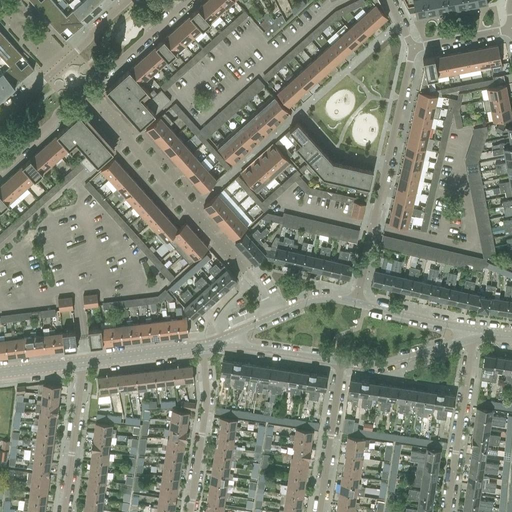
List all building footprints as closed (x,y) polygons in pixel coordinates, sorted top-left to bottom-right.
[(41,0),(35,6),(51,24),(57,19),(60,21),(66,16),(51,0),(41,0)] [(96,0),(83,0),(82,2),(94,15),(103,7),(96,0)] [(219,0),(206,0),(206,1),(218,15),(226,8),(219,0)] [(300,0),(291,9),(293,14),(305,3),(302,0),(300,0)] [(377,26),(387,18),(378,0),(369,0),(374,5),(366,13),(377,26)] [(423,0),(412,0),(416,17),(416,18),(426,16),(423,0)] [(433,0),(423,0),(426,16),(436,14),(433,0)] [(444,0),(433,0),(436,14),(446,12),(444,0)] [(454,0),(444,0),(446,12),(457,10),(454,0)] [(465,0),(454,0),(457,10),(467,8),(465,0)] [(206,1),(198,8),(210,22),(218,15),(206,1)] [(82,2),(73,10),(85,23),(94,15),(82,2)] [(198,8),(190,15),(203,29),(210,22),(198,8)] [(57,19),(51,24),(59,33),(66,27),(73,34),(85,23),(73,10),(66,16),(60,21),(57,19)] [(241,13),(236,18),(239,21),(244,16),(241,13)] [(368,34),(377,26),(366,13),(357,21),(368,34)] [(265,30),(263,31),(268,37),(278,28),(273,19),(270,14),(264,20),(269,27),(265,30)] [(190,15),(181,23),(194,37),(203,29),(190,15)] [(282,15),(273,19),(278,28),(285,22),(285,21),(282,15)] [(233,20),(228,25),(231,29),(236,23),(233,20)] [(259,23),(265,30),(269,27),(264,20),(259,23)] [(359,42),(368,34),(357,21),(348,29),(359,42)] [(181,23),(172,31),(185,45),(194,37),(181,23)] [(225,27),(220,33),(223,36),(228,31),(225,27)] [(351,50),(359,42),(348,29),(339,37),(351,50)] [(172,31),(163,39),(176,53),(185,45),(172,31)] [(335,33),(326,41),(330,45),(342,58),(351,50),(339,37),(335,33)] [(0,37),(0,56),(9,67),(14,62),(15,61),(22,56),(19,53),(3,35),(0,37)] [(217,35),(212,39),(215,43),(220,38),(217,35)] [(163,39),(156,46),(168,60),(176,53),(163,39)] [(210,41),(203,47),(206,51),(213,45),(210,41)] [(342,58),(330,45),(321,53),(333,66),(342,58)] [(498,45),(486,47),(490,66),(491,72),(502,70),(501,64),(501,62),(498,45)] [(156,46),(147,54),(159,68),(168,60),(156,46)] [(486,47),(476,49),(479,68),(490,66),(486,47)] [(201,49),(194,55),(197,59),(204,53),(201,49)] [(476,49),(465,51),(469,70),(479,68),(476,49)] [(465,51),(454,53),(458,72),(469,70),(465,51)] [(324,74),(333,66),(321,53),(312,61),(324,74)] [(454,53),(444,55),(447,74),(458,72),(454,53)] [(147,54),(138,62),(150,76),(159,68),(147,54)] [(444,55),(433,57),(437,76),(447,74),(444,55)] [(192,57),(185,63),(188,67),(195,61),(192,57)] [(422,60),(424,67),(418,91),(430,94),(427,78),(437,76),(433,57),(422,60)] [(315,82),(324,74),(312,61),(303,69),(315,82)] [(9,67),(2,73),(14,86),(34,69),(28,63),(21,69),(14,62),(9,67)] [(138,62),(129,70),(141,84),(150,76),(138,62)] [(183,65),(178,70),(181,74),(186,69),(183,65)] [(306,90),(315,82),(303,69),(294,77),(306,90)] [(129,70),(108,88),(106,91),(139,128),(170,100),(161,90),(156,94),(153,97),(145,103),(140,97),(147,90),(129,70)] [(175,72),(169,78),(172,82),(178,76),(175,72)] [(2,73),(0,75),(0,87),(6,94),(14,86),(2,73)] [(297,98),(306,90),(294,77),(285,85),(297,98)] [(166,80),(160,86),(163,89),(169,84),(166,80)] [(297,98),(285,85),(276,93),(288,106),(297,98)] [(507,95),(505,85),(486,89),(488,99),(507,95)] [(418,91),(416,102),(435,106),(437,96),(430,94),(418,91)] [(282,122),(290,114),(273,95),(265,103),(282,122)] [(509,107),(507,96),(507,95),(488,99),(482,100),(485,112),(491,111),(509,107)] [(416,102),(413,113),(432,117),(432,118),(438,119),(440,108),(435,106),(416,102)] [(256,110),(273,129),(282,122),(265,103),(256,110)] [(491,111),(493,121),(511,118),(509,107),(491,111)] [(248,117),(265,136),(273,129),(256,110),(248,117)] [(168,127),(173,123),(164,113),(146,130),(154,139),(168,126),(168,127)] [(413,113),(411,123),(430,128),(432,118),(432,117),(413,113)] [(90,173),(113,152),(79,115),(56,135),(69,149),(71,152),(72,151),(69,148),(76,142),(87,155),(80,161),(80,162),(83,165),(90,173)] [(240,124),(257,143),(265,136),(248,117),(240,124)] [(308,135),(297,123),(284,134),(295,147),(308,135)] [(411,123),(409,134),(427,138),(430,128),(411,123)] [(509,132),(510,137),(511,136),(511,126),(507,128),(499,123),(495,129),(503,133),(509,132)] [(232,132),(249,151),(257,143),(240,124),(232,132)] [(176,135),(168,127),(168,126),(154,139),(162,148),(176,135)] [(486,127),(474,129),(475,135),(487,133),(486,127)] [(241,158),(249,151),(232,132),(224,139),(241,158)] [(487,133),(475,135),(472,145),(484,143),(487,133)] [(409,134),(406,144),(425,149),(431,151),(433,139),(427,138),(409,134)] [(56,135),(48,143),(60,157),(69,149),(56,135)] [(170,157),(184,144),(176,135),(162,148),(170,157)] [(295,147),(302,154),(315,143),(308,135),(295,147)] [(499,144),(500,148),(511,146),(511,136),(510,137),(511,142),(499,144)] [(241,158),(224,139),(216,146),(233,165),(241,158)] [(48,143),(39,151),(51,165),(60,157),(48,143)] [(302,154),(309,162),(322,150),(315,143),(302,154)] [(484,143),(472,145),(468,155),(480,153),(484,143)] [(178,166),(192,154),(184,144),(170,157),(178,166)] [(273,144),(265,152),(282,171),(290,163),(273,144)] [(406,144),(404,155),(423,159),(425,149),(406,144)] [(500,149),(491,150),(492,156),(505,154),(505,157),(511,155),(511,146),(500,148),(500,149)] [(309,162),(304,166),(306,168),(312,174),(316,170),(316,169),(329,158),(322,150),(309,162)] [(39,151),(30,159),(42,173),(51,165),(39,151)] [(265,152),(257,159),(274,178),(282,171),(265,152)] [(468,155),(466,161),(467,165),(477,163),(477,162),(480,153),(468,155)] [(186,175),(200,163),(192,154),(178,166),(186,175)] [(404,155),(402,165),(420,170),(423,159),(404,155)] [(495,164),(496,169),(511,165),(511,155),(505,157),(506,162),(495,164)] [(109,179),(122,167),(114,158),(101,170),(109,179)] [(323,177),(328,179),(332,161),(329,158),(316,169),(316,170),(323,177)] [(30,159),(22,166),(35,180),(42,173),(30,159)] [(257,159),(249,166),(266,185),(269,189),(277,181),(274,178),(257,159)] [(339,181),(342,164),(332,161),(328,179),(327,184),(338,187),(339,181)] [(186,175),(195,184),(209,172),(200,163),(186,175)] [(477,163),(467,165),(469,174),(479,172),(477,163)] [(339,181),(349,183),(353,166),(342,164),(339,181)] [(402,165),(399,176),(418,180),(420,170),(402,165)] [(508,171),(509,176),(511,175),(511,165),(496,169),(497,173),(508,171)] [(22,166),(13,174),(26,188),(35,180),(22,166)] [(266,185),(249,166),(240,174),(257,193),(266,185)] [(349,183),(358,185),(359,185),(363,168),(353,166),(349,183)] [(109,179),(117,188),(130,176),(122,167),(109,179)] [(358,185),(357,191),(368,194),(373,171),(363,168),(359,185),(358,185)] [(195,184),(202,193),(216,180),(209,172),(195,184)] [(479,172),(469,174),(470,183),(481,181),(479,172)] [(13,174),(4,182),(17,196),(26,188),(13,174)] [(499,182),(500,187),(511,184),(511,175),(509,176),(510,180),(499,182)] [(117,188),(125,197),(138,185),(130,176),(117,188)] [(399,176),(397,188),(415,192),(418,180),(399,176)] [(481,181),(470,183),(472,192),(483,190),(481,181)] [(4,182),(0,185),(0,194),(8,204),(17,196),(4,182)] [(506,196),(511,194),(511,184),(500,187),(500,192),(505,191),(506,196)] [(133,206),(146,194),(138,185),(125,197),(133,206)] [(397,188),(394,199),(413,204),(415,192),(397,188)] [(483,190),(472,192),(474,202),(485,200),(483,190)] [(133,206),(141,215),(154,203),(146,194),(133,206)] [(210,215),(225,202),(217,194),(203,207),(210,215)] [(394,199),(391,211),(410,215),(413,204),(394,199)] [(485,200),(474,202),(476,211),(486,209),(485,200)] [(350,215),(362,218),(365,204),(353,201),(350,215)] [(218,223),(232,210),(225,202),(210,215),(218,223)] [(141,215),(149,224),(162,212),(154,203),(141,215)] [(511,204),(502,206),(504,217),(511,215),(511,204)] [(486,209),(476,211),(478,220),(488,218),(486,209)] [(225,231),(239,219),(232,210),(218,223),(225,231)] [(388,223),(407,228),(411,229),(414,216),(410,215),(391,211),(388,223)] [(149,224),(157,232),(170,221),(162,212),(149,224)] [(291,228),(294,217),(284,215),(282,226),(291,228)] [(291,228),(301,230),(303,219),(294,217),(291,228)] [(488,218),(478,220),(479,230),(490,228),(488,218)] [(225,231),(233,240),(247,227),(239,219),(225,231)] [(310,232),(312,222),(303,219),(301,230),(310,232)] [(167,240),(178,230),(170,221),(157,232),(165,242),(167,240)] [(319,235),(322,224),(312,222),(310,232),(319,235)] [(167,240),(174,248),(193,231),(185,223),(178,230),(167,240)] [(328,237),(331,226),(322,224),(319,235),(328,237)] [(338,239),(340,228),(331,226),(328,237),(338,239)] [(241,249),(248,256),(258,247),(263,243),(260,240),(269,231),(266,227),(260,233),(241,249)] [(347,241),(349,230),(340,228),(338,239),(347,241)] [(490,228),(479,230),(481,239),(492,237),(490,228)] [(242,235),(235,242),(241,249),(260,233),(260,232),(259,232),(256,229),(248,236),(245,233),(242,235)] [(356,243),(359,232),(349,230),(347,241),(356,243)] [(174,248),(181,256),(200,239),(193,231),(174,248)] [(261,258),(274,261),(278,241),(279,238),(276,237),(271,246),(270,250),(263,249),(261,251),(258,247),(248,256),(254,264),(261,258)] [(278,241),(274,261),(283,263),(289,238),(284,237),(283,242),(279,241),(278,241)] [(382,237),(379,247),(390,250),(392,239),(382,237)] [(492,237),(481,239),(483,249),(494,247),(492,237)] [(283,263),(292,265),(295,252),(297,245),(292,244),(293,239),(289,238),(283,263)] [(200,239),(181,256),(189,264),(208,248),(200,239)] [(392,239),(390,250),(399,252),(402,242),(392,239)] [(263,243),(258,247),(261,251),(263,249),(267,245),(264,241),(263,243)] [(295,252),(292,265),(302,267),(305,254),(307,243),(303,242),(302,246),(300,253),(295,252)] [(402,242),(399,252),(408,254),(411,244),(402,242)] [(302,267),(311,269),(314,256),(309,255),(311,244),(307,243),(305,254),(302,267)] [(411,244),(408,254),(418,256),(420,246),(411,244)] [(311,269),(320,272),(326,247),(321,246),(318,257),(314,256),(311,269)] [(420,246),(418,256),(427,259),(429,248),(420,246)] [(320,272),(329,274),(333,261),(327,259),(330,248),(326,247),(320,272)] [(494,247),(483,249),(485,257),(488,256),(495,255),(494,247)] [(429,248),(427,259),(436,261),(439,250),(429,248)] [(329,274),(339,276),(344,252),(340,250),(337,262),(333,261),(329,274)] [(439,250),(436,261),(446,263),(448,252),(439,250)] [(344,252),(339,276),(348,278),(349,278),(348,278),(351,268),(352,265),(354,254),(349,253),(344,252)] [(448,252),(446,263),(455,265),(457,255),(448,252)] [(457,255),(455,265),(463,267),(464,263),(466,257),(457,255)] [(203,257),(198,262),(201,266),(207,261),(203,257)] [(466,257),(464,263),(472,265),(473,258),(466,257)] [(383,258),(379,272),(374,271),(371,283),(371,284),(382,286),(385,273),(388,259),(383,258)] [(473,258),(472,265),(473,265),(472,269),(482,272),(483,267),(485,262),(485,261),(473,258)] [(385,273),(382,286),(391,288),(396,269),(398,261),(393,260),(392,260),(389,274),(385,273)] [(396,269),(391,288),(400,291),(403,277),(400,277),(399,276),(398,276),(401,262),(398,261),(396,269)] [(485,262),(483,267),(492,271),(494,265),(485,262)] [(215,264),(212,267),(229,286),(236,280),(237,279),(236,279),(224,266),(220,269),(215,264)] [(194,265),(189,270),(193,274),(198,269),(194,265)] [(211,273),(208,276),(213,282),(222,292),(229,286),(212,267),(208,270),(211,273)] [(403,277),(400,291),(410,293),(414,273),(415,268),(411,267),(410,267),(407,278),(403,277)] [(414,273),(410,293),(419,295),(422,282),(416,280),(419,269),(415,268),(414,273)] [(430,269),(429,271),(426,283),(422,282),(419,295),(428,297),(432,277),(434,270),(430,269)] [(187,279),(193,274),(189,270),(183,275),(187,279)] [(432,277),(428,297),(437,299),(440,286),(437,285),(436,285),(435,285),(438,271),(434,270),(432,277)] [(453,274),(448,273),(445,287),(440,286),(437,299),(446,301),(453,274)] [(451,282),(446,301),(455,304),(458,290),(455,290),(454,289),(453,289),(456,275),(453,274),(451,281),(451,282)] [(201,276),(198,279),(215,299),(222,292),(213,282),(209,285),(201,276)] [(178,287),(184,282),(180,278),(174,283),(178,287)] [(197,285),(193,289),(198,294),(208,305),(215,299),(198,279),(194,282),(197,285)] [(458,290),(455,304),(465,306),(469,286),(469,285),(470,281),(466,280),(465,280),(463,291),(458,290)] [(469,286),(465,306),(474,308),(475,308),(476,308),(478,296),(477,296),(476,295),(477,295),(474,294),(473,294),(472,293),(475,282),(470,281),(469,285),(469,286)] [(173,292),(178,287),(174,283),(169,288),(173,292)] [(478,296),(476,308),(477,309),(477,310),(487,311),(490,290),(490,286),(487,286),(486,285),(484,297),(479,296),(478,296)] [(498,299),(496,312),(506,314),(509,293),(509,289),(510,286),(505,285),(503,300),(498,299)] [(490,290),(487,311),(496,312),(498,299),(495,298),(494,298),(495,287),(490,286),(490,290)] [(187,288),(183,292),(201,311),(208,305),(198,294),(195,297),(187,288)] [(182,297),(178,300),(185,308),(193,318),(201,311),(183,292),(180,295),(182,297)] [(96,294),(83,296),(84,308),(98,306),(96,294)] [(59,311),(73,309),(71,297),(57,299),(59,311)] [(185,308),(175,309),(176,320),(177,336),(188,334),(187,318),(193,318),(185,308)] [(165,321),(158,322),(159,338),(169,337),(167,321),(166,316),(164,316),(165,321)] [(169,316),(166,316),(167,321),(169,337),(177,336),(176,320),(170,320),(169,316)] [(146,323),(138,324),(140,340),(150,339),(148,323),(147,318),(145,319),(146,323)] [(150,318),(147,318),(148,323),(150,339),(159,338),(158,322),(151,323),(150,318)] [(131,320),(129,321),(129,325),(131,341),(140,340),(138,324),(132,325),(131,320)] [(127,325),(120,326),(122,342),(131,341),(129,325),(129,321),(126,321),(127,325)] [(107,328),(101,329),(103,345),(112,343),(110,323),(107,323),(107,328)] [(113,323),(110,323),(112,343),(122,342),(120,326),(114,327),(113,323)] [(100,328),(88,329),(90,346),(103,345),(101,329),(100,328)] [(49,334),(42,335),(45,352),(54,351),(52,334),(51,330),(49,330),(49,334)] [(54,330),(51,330),(52,334),(54,351),(64,349),(64,347),(62,333),(54,334),(54,330)] [(62,333),(64,349),(76,348),(74,331),(62,333)] [(30,336),(24,337),(26,354),(35,353),(33,336),(33,332),(30,333),(30,336)] [(35,332),(33,332),(33,336),(35,353),(45,352),(42,335),(36,336),(35,332)] [(12,339),(5,340),(7,356),(16,355),(14,339),(13,334),(11,335),(12,339)] [(16,334),(13,334),(14,339),(16,355),(26,354),(24,337),(17,338),(16,334)] [(482,369),(481,380),(486,381),(490,381),(494,356),(485,355),(482,369)] [(497,371),(501,371),(503,358),(494,356),(490,381),(495,382),(497,371)] [(504,383),(509,384),(511,364),(511,359),(503,358),(501,371),(506,372),(504,383)] [(224,386),(229,387),(232,362),(222,360),(220,374),(225,375),(224,386)] [(232,362),(230,375),(231,375),(235,376),(233,388),(238,388),(241,363),(232,362)] [(244,377),(249,378),(251,365),(241,363),(238,388),(242,389),(244,377)] [(249,378),(247,390),(252,390),(251,399),(255,400),(256,391),(260,366),(251,365),(249,378)] [(192,366),(183,367),(185,387),(189,386),(188,381),(194,380),(192,366)] [(260,366),(256,391),(262,392),(263,380),(268,381),(270,367),(260,366)] [(183,367),(173,368),(175,382),(180,382),(180,387),(185,387),(183,367)] [(268,381),(267,388),(271,388),(269,402),(274,402),(275,398),(275,394),(279,369),(270,367),(268,381)] [(173,368),(164,369),(166,389),(170,389),(169,383),(175,382),(173,368)] [(164,369),(154,371),(156,385),(160,384),(161,390),(166,389),(164,369)] [(282,383),(286,384),(288,370),(279,369),(275,394),(281,394),(282,383)] [(286,384),(285,395),(294,396),(298,372),(288,370),(286,384)] [(154,371),(146,372),(148,391),(151,391),(150,385),(156,385),(154,371)] [(146,372),(136,373),(138,392),(148,391),(146,372)] [(301,386),(305,387),(307,373),(298,372),(294,396),(299,397),(301,386)] [(136,373),(126,374),(129,394),(138,392),(136,373)] [(305,387),(304,391),(309,392),(307,407),(312,408),(313,400),(317,375),(307,373),(305,387)] [(126,374),(117,375),(119,389),(123,389),(123,394),(129,394),(126,374)] [(107,376),(110,396),(114,396),(114,398),(119,397),(119,389),(117,375),(107,376)] [(317,375),(313,400),(318,400),(318,397),(323,398),(327,376),(317,375)] [(98,397),(110,396),(107,376),(97,378),(99,392),(98,397)] [(350,380),(348,397),(352,398),(351,405),(356,406),(358,395),(360,381),(350,380)] [(361,407),(366,407),(370,383),(360,381),(358,395),(362,395),(361,407)] [(372,397),(377,398),(379,384),(370,383),(366,407),(370,408),(372,397)] [(42,394),(42,395),(58,397),(60,386),(43,384),(38,385),(37,394),(42,394)] [(380,409),(385,410),(389,385),(379,384),(377,398),(381,398),(380,409)] [(391,400),(396,400),(398,387),(389,385),(385,410),(389,411),(391,400)] [(398,412),(403,413),(407,388),(398,387),(396,400),(400,401),(398,412)] [(409,402),(414,403),(416,390),(407,388),(403,413),(408,414),(409,402)] [(417,415),(422,416),(426,391),(416,390),(414,403),(419,404),(417,415)] [(428,405),(433,406),(435,392),(426,391),(422,416),(426,417),(428,405)] [(436,418),(441,419),(444,394),(435,392),(433,406),(438,407),(436,418)] [(441,414),(441,419),(445,419),(446,416),(451,417),(451,415),(452,409),(454,395),(444,394),(442,412),(441,414)] [(36,400),(36,402),(41,403),(57,405),(57,404),(58,397),(42,395),(41,400),(36,400)] [(36,402),(35,412),(40,413),(56,415),(57,415),(58,412),(59,405),(57,405),(41,403),(36,402)] [(263,414),(262,421),(270,422),(271,415),(270,415),(271,407),(264,406),(263,414)] [(505,422),(506,417),(491,415),(492,410),(477,408),(477,407),(476,407),(475,418),(505,422)] [(166,416),(166,419),(187,422),(188,412),(178,411),(172,410),(171,417),(166,416)] [(34,418),(34,422),(55,425),(56,415),(40,413),(39,419),(34,418)] [(220,417),(219,426),(234,429),(239,429),(239,427),(235,426),(236,419),(220,417)] [(344,418),(342,433),(350,434),(352,419),(344,418)] [(489,424),(504,426),(505,422),(475,418),(473,427),(489,429),(489,424)] [(171,429),(186,431),(187,422),(166,419),(165,421),(170,422),(169,428),(171,429)] [(34,422),(34,424),(38,425),(37,432),(54,434),(55,425),(34,422)] [(96,423),(94,432),(110,434),(115,435),(116,430),(111,429),(112,425),(106,424),(96,423)] [(219,426),(217,436),(234,438),(238,439),(238,436),(233,435),(234,429),(219,426)] [(473,427),(472,437),(499,440),(499,435),(488,434),(489,429),(473,427)] [(165,435),(165,438),(168,438),(169,438),(184,441),(185,441),(186,436),(187,431),(186,431),(171,429),(170,435),(170,436),(165,435)] [(290,434),(290,437),(311,440),(312,431),(296,429),(295,435),(290,434)] [(32,438),(32,441),(53,443),(54,434),(37,432),(37,438),(32,438)] [(94,432),(93,441),(109,443),(110,441),(110,439),(110,437),(115,437),(115,435),(110,434),(94,432)] [(217,436),(216,445),(237,448),(237,446),(233,445),(234,438),(217,436)] [(348,436),(346,446),(367,449),(367,446),(363,445),(364,439),(357,438),(348,436)] [(294,441),(293,447),(294,448),(309,450),(311,440),(290,437),(289,440),(294,441)] [(472,437),(470,446),(486,448),(487,443),(498,445),(499,440),(472,437)] [(162,443),(161,447),(183,450),(184,441),(169,438),(168,438),(167,444),(162,443)] [(32,441),(30,450),(51,453),(53,443),(32,441)] [(92,441),(91,451),(107,452),(108,446),(113,447),(113,444),(109,443),(93,441),(92,441)] [(216,445),(214,454),(235,457),(237,448),(216,445)] [(145,447),(139,446),(138,454),(145,455),(146,447),(145,447)] [(345,456),(346,456),(346,455),(361,458),(362,450),(366,451),(367,449),(346,446),(345,456)] [(472,446),(471,456),(484,458),(485,452),(496,454),(497,449),(486,448),(470,446),(471,447),(471,446),(472,446)] [(166,451),(165,457),(181,459),(183,450),(161,447),(161,450),(166,451)] [(288,455),(288,456),(308,459),(309,460),(311,450),(309,450),(294,448),(294,449),(293,454),(289,454),(288,455)] [(426,448),(425,453),(411,451),(410,456),(438,460),(440,450),(426,448)] [(30,450),(29,460),(50,462),(51,453),(30,450)] [(92,451),(91,460),(111,463),(111,461),(107,460),(108,453),(107,453),(107,452),(91,451),(92,451)] [(214,454),(213,464),(229,466),(230,460),(235,461),(235,457),(214,454)] [(346,456),(345,464),(364,467),(364,465),(360,464),(361,458),(346,455),(346,456)] [(158,456),(157,463),(159,463),(159,465),(180,468),(181,459),(165,457),(158,456)] [(287,456),(286,459),(291,460),(290,465),(291,465),(307,468),(308,460),(308,459),(288,456),(287,456)] [(410,456),(410,460),(417,462),(416,467),(423,468),(437,470),(438,460),(410,456)] [(498,469),(499,464),(484,462),(484,458),(471,456),(470,465),(498,469)] [(29,460),(29,462),(34,462),(32,473),(40,474),(41,471),(49,472),(50,462),(29,460)] [(91,460),(90,469),(106,471),(107,466),(110,466),(111,463),(91,460)] [(213,464),(212,473),(232,477),(232,474),(228,473),(229,466),(213,464)] [(345,464),(343,474),(358,476),(359,470),(364,470),(364,467),(345,464)] [(163,469),(162,476),(178,478),(180,468),(159,465),(158,468),(163,469)] [(285,472),(284,474),(305,477),(307,468),(290,465),(289,473),(285,472)] [(482,471),(497,474),(498,469),(470,465),(468,475),(482,477),(482,471)] [(411,470),(410,475),(415,476),(435,479),(437,470),(423,468),(416,467),(416,471),(411,470)] [(90,469),(89,479),(109,481),(109,479),(105,479),(106,471),(90,469)] [(28,472),(26,482),(47,485),(49,475),(49,472),(41,471),(40,474),(32,473),(28,472)] [(212,473),(210,483),(226,485),(227,479),(231,479),(232,479),(232,477),(212,473)] [(288,479),(288,484),(304,486),(305,477),(284,474),(284,478),(288,479)] [(342,474),(341,483),(361,486),(362,483),(357,483),(358,476),(343,474),(342,474)] [(410,475),(410,480),(414,480),(414,481),(413,485),(420,486),(434,488),(435,479),(415,476),(410,475)] [(468,475),(467,484),(495,488),(496,483),(492,483),(487,482),(488,477),(482,477),(468,475)] [(157,481),(156,484),(177,487),(178,478),(162,476),(161,482),(157,481)] [(89,479),(87,489),(103,491),(104,484),(108,484),(109,481),(89,479)] [(31,485),(30,492),(46,494),(47,485),(26,482),(26,485),(31,485)] [(210,483),(209,493),(229,496),(230,493),(225,492),(226,485),(210,483)] [(341,483),(339,493),(355,495),(356,488),(361,489),(361,486),(341,483)] [(160,488),(159,494),(159,498),(175,500),(176,497),(177,487),(156,484),(156,487),(160,488)] [(280,484),(279,493),(281,493),(302,496),(304,486),(288,484),(287,485),(280,484)] [(480,490),(494,492),(495,488),(467,484),(465,493),(479,495),(480,490)] [(408,489),(408,494),(433,498),(434,488),(420,486),(420,491),(408,489)] [(87,489),(86,498),(106,501),(107,498),(103,498),(103,491),(87,489)] [(25,497),(24,501),(45,503),(46,494),(30,492),(29,498),(25,497)] [(209,493),(205,511),(222,511),(224,498),(229,499),(229,496),(209,493)] [(286,497),(285,503),(301,506),(302,496),(281,493),(281,496),(286,497)] [(339,493),(338,502),(358,505),(359,502),(354,502),(355,495),(339,493)] [(493,502),(489,501),(478,499),(479,495),(465,493),(464,503),(492,507),(493,502)] [(418,500),(417,505),(431,507),(433,498),(408,494),(407,498),(418,500)] [(86,498),(85,508),(101,510),(102,503),(106,504),(106,501),(86,498)] [(153,503),(153,507),(174,510),(175,500),(159,498),(158,504),(153,503)] [(24,504),(23,510),(28,510),(39,511),(44,511),(45,503),(24,501),(24,504)] [(338,502),(336,511),(340,511),(352,511),(353,507),(358,508),(358,505),(338,502)] [(279,509),(278,511),(300,511),(301,506),(285,503),(284,510),(279,509)] [(491,511),(492,507),(464,503),(462,511),(476,511),(477,509),(491,511)]
